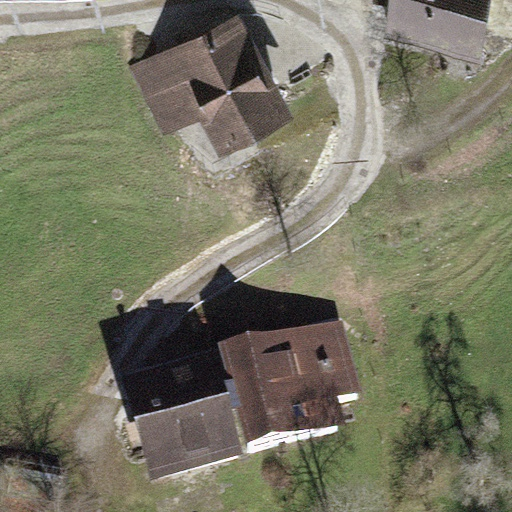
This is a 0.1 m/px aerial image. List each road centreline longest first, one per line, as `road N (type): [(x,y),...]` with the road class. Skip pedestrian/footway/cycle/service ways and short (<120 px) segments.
road 1 (track): [(255,0),(317,17),(362,75),(352,173),(282,239),(182,295),(119,369),(85,482),(88,511)]
road 2 (unknown): [(352,173),(495,170),(511,159)]
road 3 (track): [(0,15),(152,0)]
